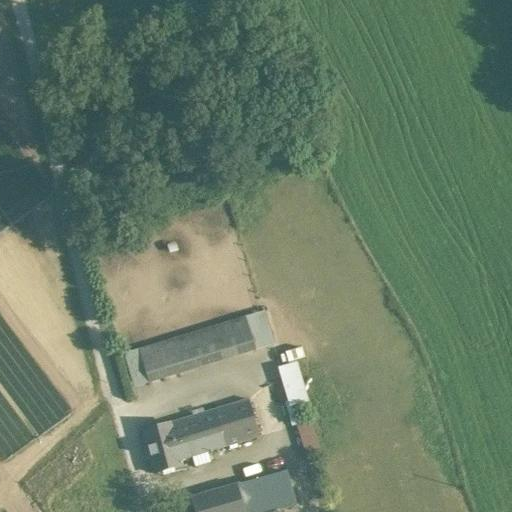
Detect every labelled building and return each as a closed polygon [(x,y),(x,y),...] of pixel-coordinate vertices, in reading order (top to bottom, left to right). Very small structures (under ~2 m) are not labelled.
[(245,318),(170,341),(180,374),(255,351),(245,318)] [(170,341),(138,351),(148,384),(180,374),(170,341)] [(274,366),(286,406),(305,401),(293,361),(274,366)] [(232,406),(168,426),(178,462),(242,441),(232,406)] [(300,446),(314,442),(309,418),(294,422),(300,446)] [(178,462),(168,426),(143,433),(154,474),(179,466),(178,462)] [(286,471),(236,486),(243,511),(274,511),(296,506),(286,471)] [(243,511),(236,486),(190,499),(193,511),(243,511)] [(74,511),(62,498),(46,511),(74,511)]
